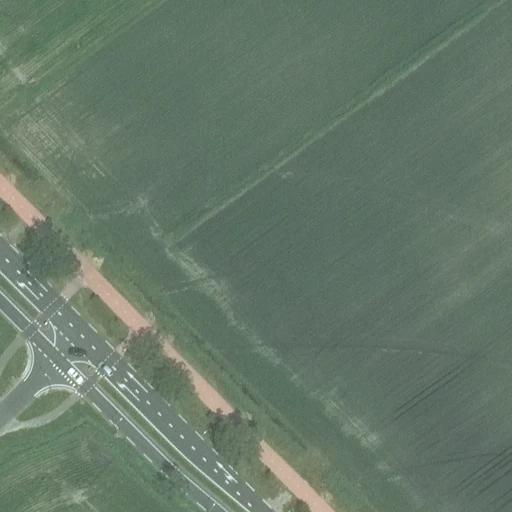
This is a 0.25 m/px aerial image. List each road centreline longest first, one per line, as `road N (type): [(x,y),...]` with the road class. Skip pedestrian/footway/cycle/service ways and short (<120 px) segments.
road 1 (secondary): [(260,511),(79,337)]
road 2 (secondary): [(56,360),(216,511)]
